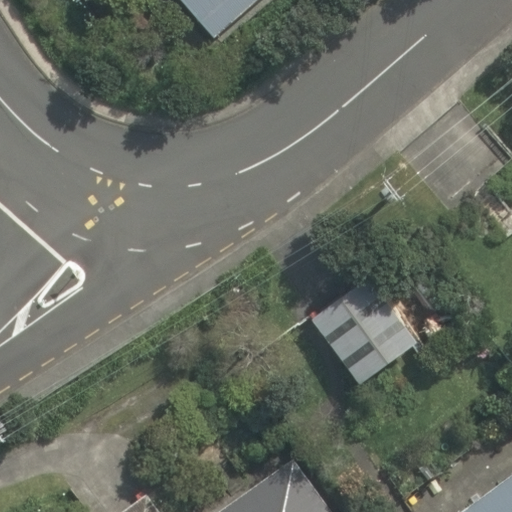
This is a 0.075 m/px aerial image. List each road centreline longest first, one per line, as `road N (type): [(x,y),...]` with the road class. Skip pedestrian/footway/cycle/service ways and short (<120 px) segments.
road 1 (residential): [(470,0),(345,107),(242,174),(178,185),(118,183)]
road 2 (residential): [(118,183),(76,270),(0,328)]
road 3 (residential): [(118,183),(44,142),(0,99)]
